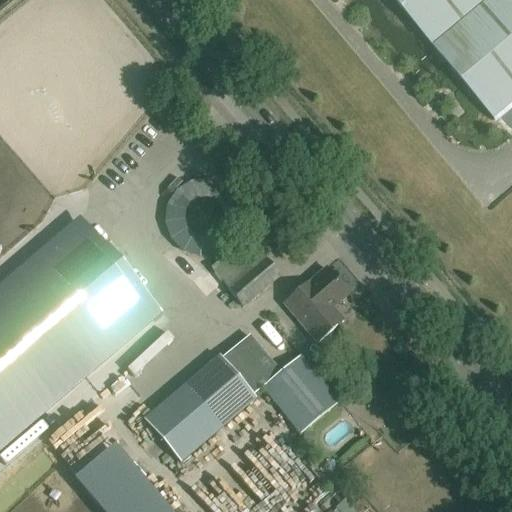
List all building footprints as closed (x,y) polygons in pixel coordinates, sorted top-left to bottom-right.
[(511,0),(394,0),(496,122),(511,108),(511,0)] [(115,152),(134,170),(152,152),(132,134),(115,152)] [(99,175),(92,182),(114,203),(121,196),(99,175)] [(174,227),(177,237),(192,233),(189,222),(174,227)] [(0,450),(157,316),(78,224),(0,290),(0,450)] [(210,269),(227,290),(242,308),(279,277),(253,246),(246,238),(210,269)] [(324,269),(294,295),(282,305),(315,344),(342,321),(331,309),(347,295),(324,269)] [(254,400),(251,396),(259,389),(275,376),(244,339),(220,360),(217,357),(142,422),(179,465),(254,400)] [(299,356),(259,389),(299,437),(339,403),(299,356)] [(336,450),(360,434),(350,419),(326,436),(336,450)] [(58,442),(67,452),(83,436),(74,427),(58,442)] [(170,511),(113,445),(74,477),(103,511),(170,511)]
